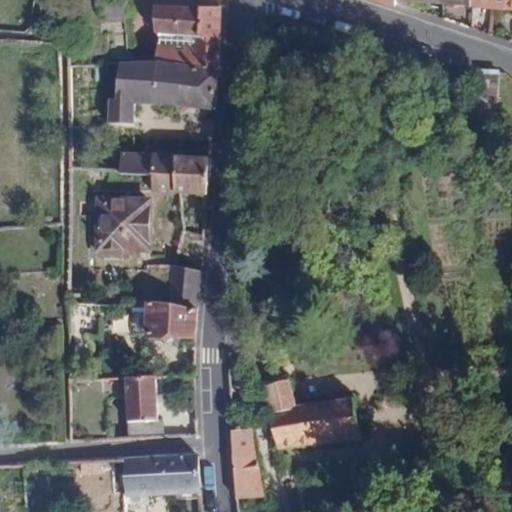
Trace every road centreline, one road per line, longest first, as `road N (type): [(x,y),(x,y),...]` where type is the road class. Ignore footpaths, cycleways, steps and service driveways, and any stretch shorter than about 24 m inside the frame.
road 1 (tertiary): [(242,0),(213,356),(216,447)]
road 2 (residential): [(216,447),(0,455)]
road 3 (residential): [(310,0),(482,46),(511,62)]
